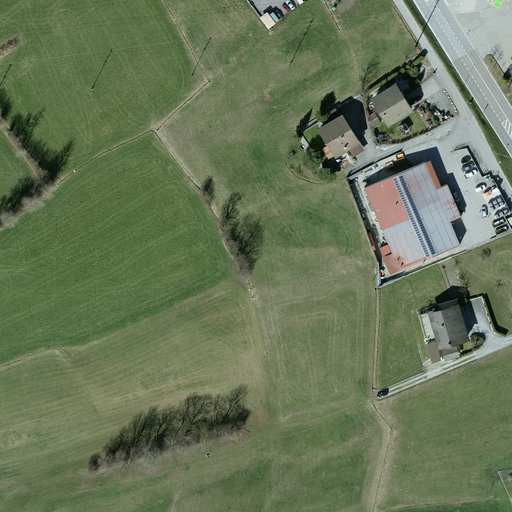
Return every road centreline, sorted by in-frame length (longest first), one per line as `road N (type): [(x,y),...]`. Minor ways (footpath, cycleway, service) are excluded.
road 1 (primary): [(511,132),(428,0)]
road 2 (unknown): [(462,119),(351,169)]
